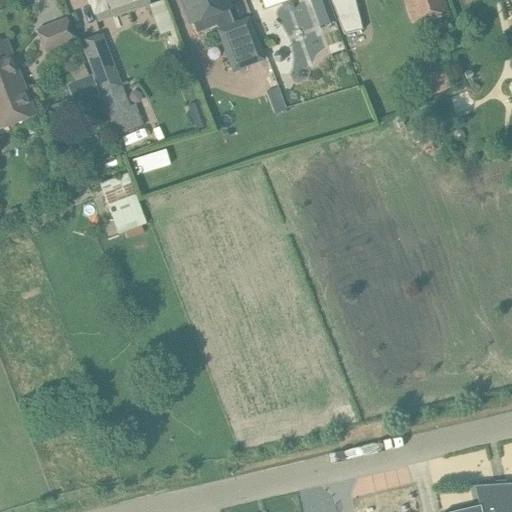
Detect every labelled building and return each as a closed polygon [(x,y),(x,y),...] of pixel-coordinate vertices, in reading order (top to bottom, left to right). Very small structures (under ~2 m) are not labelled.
[(150,4),(148,0),(89,0),(96,22),(150,4)] [(168,33),(171,49),(177,48),(166,0),(164,0),(152,3),(160,35),(168,33)] [(182,0),(191,24),(192,23),(196,34),(216,27),(233,71),(263,60),(247,19),(234,24),(228,9),(229,9),(225,0),(182,0)] [(335,21),(327,0),(310,0),(320,26),(335,21)] [(329,0),(344,35),(351,33),(362,30),(354,0),(329,0)] [(403,0),(412,24),(412,23),(425,20),(447,12),(443,0),(403,0)] [(76,43),(67,19),(36,31),(45,54),(76,43)] [(101,34),(80,42),(92,75),(91,75),(99,95),(115,137),(143,126),(138,113),(133,115),(101,34)] [(34,117),(35,116),(6,40),(0,41),(0,100),(24,91),(34,117)] [(91,75),(65,85),(73,105),(99,95),(91,75)] [(468,90),(455,94),(460,109),(472,106),(468,90)] [(0,129),(34,117),(24,91),(0,100),(0,129)] [(200,102),(187,106),(196,131),(209,126),(200,102)] [(169,164),(164,150),(133,160),(137,174),(169,164)] [(146,224),(127,173),(98,184),(118,236),(124,233),(126,240),(143,233),(140,226),(146,224)] [(16,209),(6,212),(9,222),(19,218),(16,209)] [(479,507),(455,511),(511,511),(511,484),(465,487),(465,488),(474,488),(479,507)]
